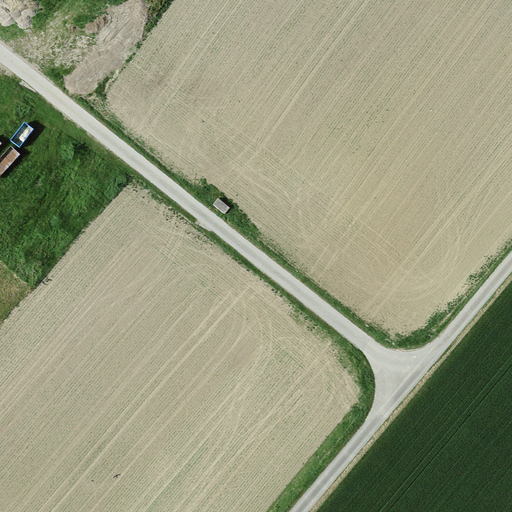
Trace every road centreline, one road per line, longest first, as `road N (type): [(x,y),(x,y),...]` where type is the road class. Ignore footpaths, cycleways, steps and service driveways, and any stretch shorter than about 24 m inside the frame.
road 1 (track): [(408,379),(0,49)]
road 2 (unclassified): [(511,258),(297,511)]
